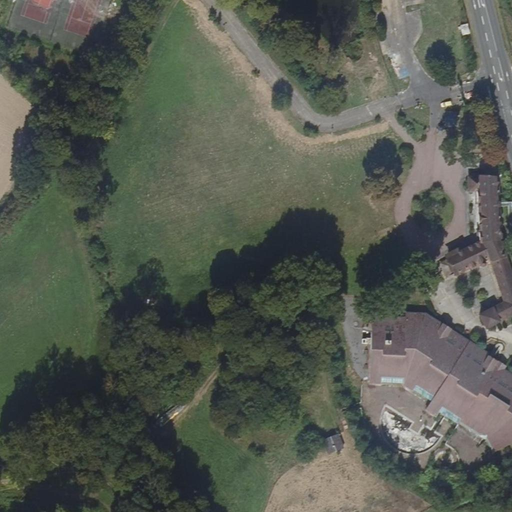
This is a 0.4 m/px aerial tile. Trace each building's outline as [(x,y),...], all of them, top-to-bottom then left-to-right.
[(439,36),(439,51),(453,51),(453,36),(439,36)] [(433,111),(441,112),(442,97),(434,96),(433,111)] [(511,303),(487,238),(481,172),(456,172),(456,185),(466,186),(467,236),(434,253),(443,269),(459,260),(461,263),(475,257),(495,295),(469,310),(477,324),(511,303)] [(502,439),(511,433),(511,378),(510,378),(495,368),(486,362),(487,357),(440,328),(441,325),(431,319),(428,322),(417,312),(393,312),(393,315),(361,314),(360,331),(360,341),(359,378),(391,380),(417,398),(417,407),(426,411),(428,409),(445,420),(451,419),(480,437),(486,447),(493,444),(502,439)] [(450,432),(449,451),(468,452),(468,457),(479,458),(479,449),(466,449),(467,433),(450,432)] [(317,452),(331,447),(326,433),(311,439),(317,452)]
